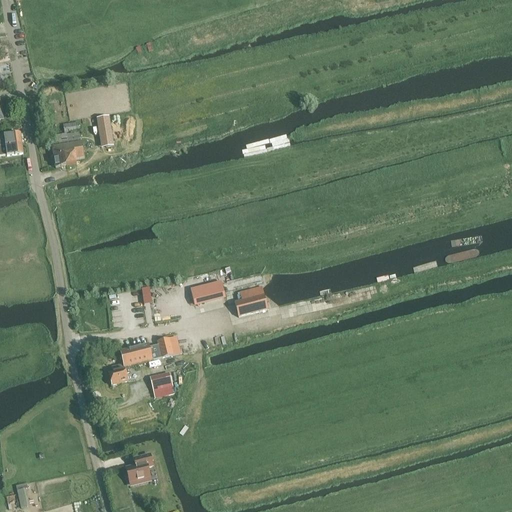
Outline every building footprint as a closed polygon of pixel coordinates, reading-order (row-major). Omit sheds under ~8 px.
[(114,141),(106,112),(96,115),(104,144),(114,141)] [(64,126),(65,133),(80,131),(79,124),(64,126)] [(53,137),(54,147),(82,143),(80,133),(53,137)] [(0,147),(22,144),(20,134),(4,136),(5,141),(0,141),(0,147)] [(76,161),(85,159),(82,143),(52,148),(56,169),(77,165),(76,161)] [(22,144),(0,147),(0,157),(7,156),(7,157),(23,155),(22,144)] [(226,300),(225,297),(221,282),(198,288),(202,303),(202,306),(203,306),(225,301),(226,300)] [(240,294),(242,302),(264,296),(262,288),(240,294)] [(264,296),(242,302),(235,304),(238,318),(268,311),(264,296)] [(169,340),(157,343),(161,359),(174,356),(173,354),(176,353),(177,357),(197,352),(193,334),(175,338),(176,344),(173,345),(172,341),(170,342),(169,340)] [(125,370),(108,374),(109,379),(109,380),(110,384),(111,385),(112,387),(128,383),(126,375),(129,374),(129,371),(128,368),(152,362),(153,362),(149,345),(148,345),(120,352),(124,368),(125,370)] [(170,373),(151,377),(155,393),(174,388),(170,373)] [(126,469),(130,485),(150,479),(148,468),(153,467),(150,456),(137,459),(139,466),(126,469)] [(17,492),(21,509),(28,508),(23,490),(17,492)]
